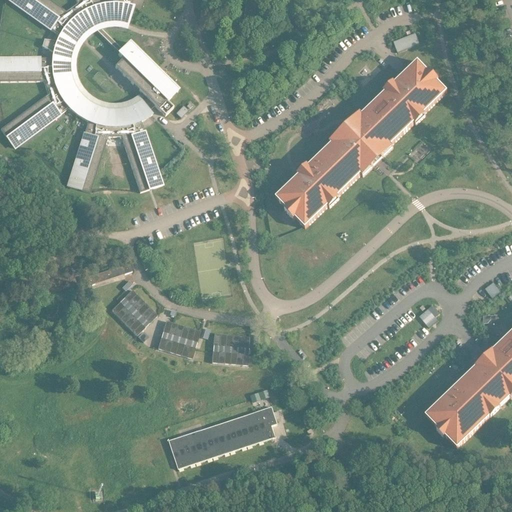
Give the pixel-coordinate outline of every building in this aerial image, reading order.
[(43,41),(41,48),(52,54),(51,60),(1,60),(0,60),(0,83),(42,83),(46,96),(0,130),(0,131),(5,139),(8,142),(7,142),(13,150),(28,139),(67,110),(72,114),(76,118),(81,121),(87,124),(72,171),(66,188),(76,191),(80,192),(79,192),(89,195),(107,139),(120,139),(139,195),(148,191),(152,190),(161,187),(142,130),(140,123),(141,122),(145,120),(150,117),(147,112),(153,107),(164,118),(172,109),(165,103),(177,92),(161,76),(154,70),(146,61),(128,44),(121,51),(99,30),(100,29),(106,28),(112,27),(118,28),(125,29),(126,25),(132,7),(131,7),(131,0),(132,0),(111,0),(112,4),(100,6),(98,0),(73,0),(75,5),(65,13),(46,0),(5,0),(17,9),(58,37),(55,43),(43,41)] [(244,5),(244,6),(243,11),(242,25),(252,26),(254,6),(244,5)] [(392,43),(393,47),(395,50),(396,54),(418,46),(414,34),(392,43)] [(426,73),(416,63),(394,85),(392,83),(382,93),(383,95),(361,116),(359,115),(350,124),(328,144),(330,146),(307,168),(306,166),(296,176),(297,178),(274,200),(284,210),(283,211),(293,221),(294,220),(304,230),(327,208),(328,210),(338,200),(337,199),(360,177),(362,179),(372,168),(392,149),(390,147),(413,125),(414,127),(424,117),(425,117),(423,116),(446,94),(436,83),(438,82),(428,72),(426,73)] [(187,112),(182,107),(174,115),(179,120),(187,112)] [(83,280),(86,289),(131,274),(128,265),(83,280)] [(491,300),(500,293),(492,284),(484,291),(491,300)] [(156,318),(131,292),(110,312),(136,338),(156,318)] [(427,310),(418,318),(425,327),(426,327),(428,330),(437,322),(435,320),(434,319),(427,310)] [(191,361),(199,333),(165,323),(156,351),(191,361)] [(467,440),(499,409),(506,403),(507,402),(511,396),(511,332),(499,345),(492,352),(492,351),(491,352),(492,352),(475,369),(474,368),(474,369),(467,376),(459,384),(435,407),(424,417),(426,419),(434,427),(436,430),(435,431),(443,439),(444,438),(447,441),(456,451),(467,440)] [(210,365),(246,368),(249,339),(213,336),(210,365)] [(266,391),(257,394),(260,401),(268,398),(266,391)] [(257,394),(248,397),(251,404),(259,401),(257,394)] [(275,408),(173,442),(182,470),(279,439),(275,427),(281,425),(275,408)] [(218,484),(208,488),(211,497),(222,494),(218,484)]
